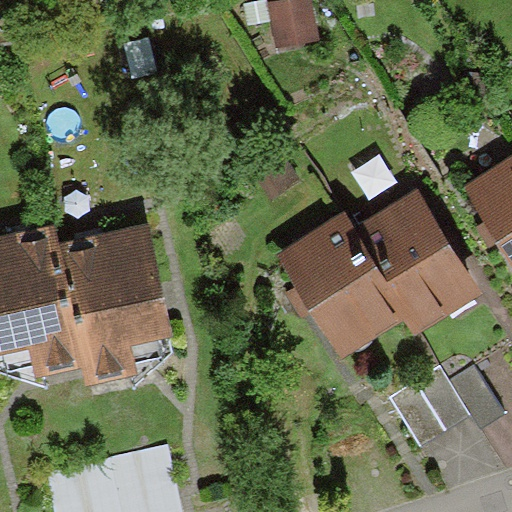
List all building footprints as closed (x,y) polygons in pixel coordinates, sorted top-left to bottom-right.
[(511,282),(511,140),(445,184),(510,284),(511,282)] [(275,152),(248,172),(266,197),(293,177),(275,152)] [(340,219),(399,304),(415,328),(473,288),(398,180),(340,219)] [(340,219),(331,206),(263,252),(331,351),(399,304),(340,219)] [(128,212),(43,235),(73,346),(81,374),(121,363),(111,327),(155,315),(128,212)] [(43,235),(38,216),(0,225),(0,333),(11,331),(19,360),(73,346),(43,235)] [(438,384),(429,371),(379,406),(411,453),(463,416),(474,432),(500,415),(466,365),(438,384)] [(176,511),(162,451),(39,479),(46,511),(176,511)]
